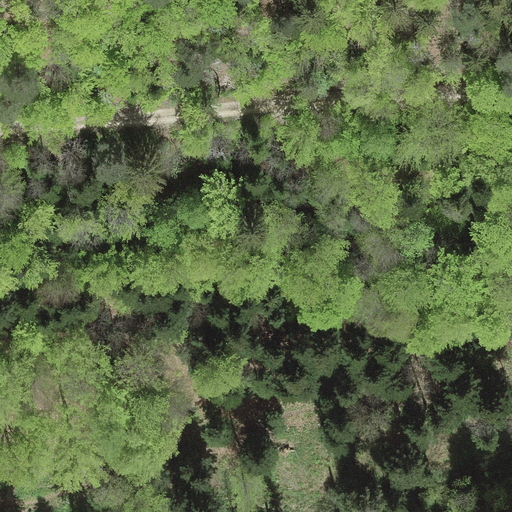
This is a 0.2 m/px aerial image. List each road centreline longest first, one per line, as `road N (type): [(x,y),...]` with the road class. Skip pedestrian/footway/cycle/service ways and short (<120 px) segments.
road 1 (track): [(511,89),(0,129)]
road 2 (track): [(143,511),(281,500),(311,511)]
